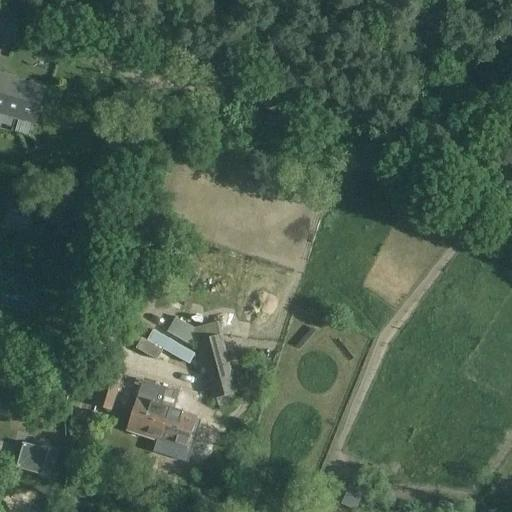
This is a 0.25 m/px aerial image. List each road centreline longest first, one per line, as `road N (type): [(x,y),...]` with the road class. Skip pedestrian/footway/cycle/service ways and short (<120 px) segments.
road 1 (track): [(395,146),(155,73)]
road 2 (track): [(511,200),(395,146)]
